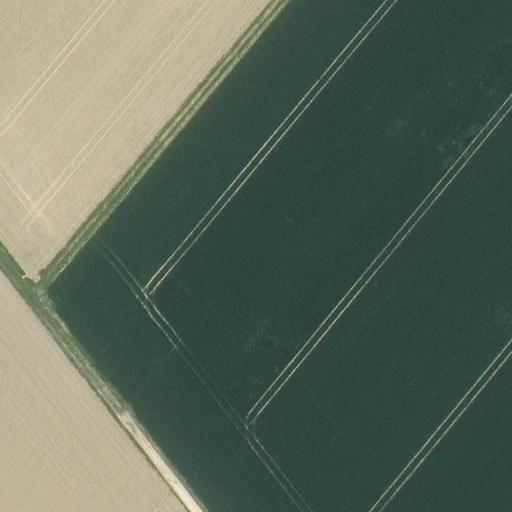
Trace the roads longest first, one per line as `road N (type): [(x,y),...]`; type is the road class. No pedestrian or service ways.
road 1 (track): [(37,304),(289,0)]
road 2 (track): [(198,511),(37,304)]
